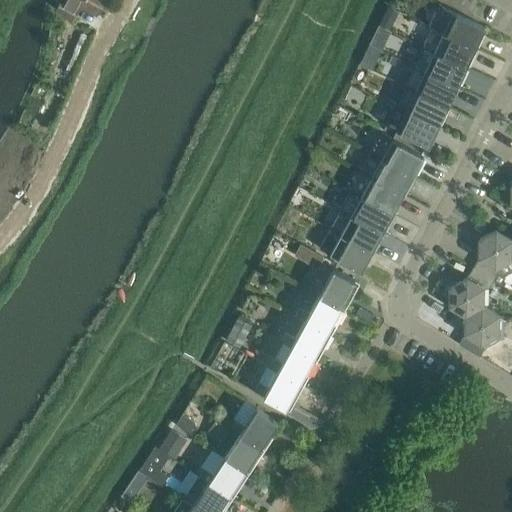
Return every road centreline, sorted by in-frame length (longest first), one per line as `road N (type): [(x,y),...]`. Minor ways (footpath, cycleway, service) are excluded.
road 1 (residential): [(511,388),(400,321),(397,297),(511,92)]
road 2 (unclassified): [(0,235),(54,156),(99,43),(129,0)]
